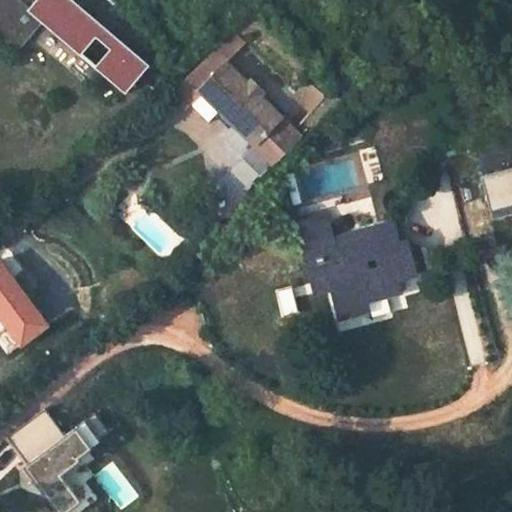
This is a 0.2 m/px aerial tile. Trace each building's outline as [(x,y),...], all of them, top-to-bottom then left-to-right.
[(44,21),(124,94),(147,69),(70,0),(35,0),(28,8),(19,0),(0,0),(0,37),(17,52),(44,21)] [(235,121),(256,143),(284,117),(262,96),(268,92),(253,77),(248,82),(228,61),(200,87),(222,108),(235,121)] [(292,96),(310,112),(324,95),(306,80),(292,96)] [(511,166),(476,174),(484,211),(511,204),(511,166)] [(364,294),(356,274),(374,265),(364,240),(350,211),(315,227),(348,301),(364,294)] [(423,213),(393,227),(401,245),(431,231),(423,213)] [(364,294),(374,316),(401,305),(398,298),(432,282),(427,270),(445,262),(431,231),(401,245),(393,227),(364,240),(374,265),(356,274),(364,294)] [(427,270),(432,282),(451,274),(445,262),(427,270)] [(107,436),(91,412),(58,434),(43,411),(0,439),(0,440),(46,511),(61,511),(72,505),(51,472),(107,436)]
